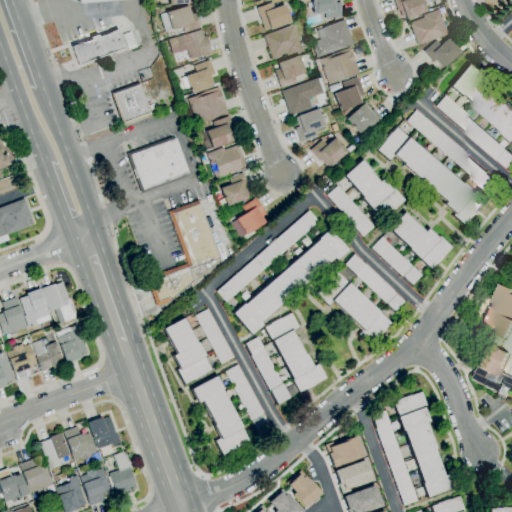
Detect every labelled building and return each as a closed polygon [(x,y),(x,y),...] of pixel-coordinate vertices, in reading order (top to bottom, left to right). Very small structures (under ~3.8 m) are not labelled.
[(324,19),(323,13),(312,14),(309,0),(331,0),(332,3),(338,2),(340,17),(324,19)] [(405,19),(402,12),(400,13),(399,10),(397,11),(392,0),(420,0),(425,11),(405,19)] [(263,31),(255,8),(271,2),(273,8),(283,4),(289,22),(263,31)] [(183,33),(181,27),(171,30),(170,29),(164,32),(159,15),(165,13),(187,6),(189,11),(193,10),(199,28),(183,33)] [(416,45),(408,23),(422,18),(421,15),(437,9),(446,34),(416,45)] [(315,58),(310,42),(319,39),(316,31),(322,28),(322,27),(343,19),(352,45),(315,58)] [(270,59),(262,35),(292,24),(301,50),(285,55),(285,53),(270,59)] [(69,47),(75,64),(122,47),(116,30),(69,47)] [(189,60),(186,50),(171,55),(167,40),(201,30),(203,36),(204,36),(210,54),(189,60)] [(120,34),(126,49),(134,47),(129,31),(120,34)] [(441,68),(434,60),(431,62),(422,51),(434,40),(439,45),(448,37),(460,52),(441,68)] [(327,85),(317,60),(329,55),(348,47),(357,73),(327,85)] [(279,89),(273,71),(278,69),(275,63),(297,55),(303,72),(292,76),(295,83),(279,89)] [(191,94),(189,87),(184,89),(180,78),(185,76),(183,72),(193,68),(192,66),(208,60),(217,84),(191,94)] [(511,165),(508,170),(497,160),(435,106),(444,95),(455,105),(461,97),(460,96),(460,97),(447,87),(467,63),(480,74),(477,77),(511,106),(511,142),(507,148),(511,152),(511,165)] [(338,111),(332,93),(343,90),(340,83),(356,77),(362,95),(357,97),(359,103),(338,111)] [(289,116),(280,91),(316,78),(317,79),(318,79),(320,85),(319,85),(321,93),(314,96),(317,104),(309,107),(310,108),(289,116)] [(121,124),(110,93),(138,83),(150,114),(121,124)] [(195,124),(186,99),(209,90),(210,93),(218,90),(226,113),(195,124)] [(357,133),(345,119),(361,104),(364,107),(364,106),(369,112),(372,109),(383,120),(370,131),(366,126),(357,133)] [(299,142),(294,128),(298,127),(294,117),(317,108),(324,126),(313,130),(315,136),(299,142)] [(464,227),(450,215),(452,213),(442,205),(444,203),(401,165),(402,164),(392,156),(387,161),(374,150),(382,140),(390,131),(391,132),(395,128),(410,140),(417,132),(405,121),(414,110),(497,182),(487,193),(478,185),(478,184),(445,156),(438,164),(461,184),(462,182),(474,192),(472,194),(485,205),(472,219),(472,218),(464,227)] [(210,149),(204,131),(214,127),(212,122),(228,116),(233,130),(227,132),(231,141),(210,149)] [(140,193),(125,154),(174,136),(189,175),(140,193)] [(329,166),(327,164),(325,166),(320,160),(318,162),(308,150),(320,140),(324,145),(333,137),(346,152),(329,166)] [(0,141),(9,164),(3,166),(3,167),(0,168),(0,141)] [(215,180),(205,154),(222,147),(223,150),(236,145),(245,168),(215,180)] [(341,175),(360,158),(371,171),(370,171),(378,181),(381,178),(391,189),(393,187),(405,200),(395,208),(396,209),(381,222),(370,210),(369,210),(359,199),(360,198),(341,175)] [(219,207),(214,192),(220,190),(219,188),(229,184),(227,178),(242,172),(247,186),(244,187),(248,198),(225,206),(225,205),(219,207)] [(372,227),(361,237),(325,195),(336,186),(372,227)] [(0,236),(0,206),(23,198),(32,224),(28,226),(0,236)] [(238,238),(229,223),(235,220),(234,219),(244,213),(240,207),(254,198),(265,215),(260,217),(264,223),(244,235),(244,234),(238,238)] [(169,300),(169,301),(155,306),(145,278),(186,264),(167,212),(197,201),(218,258),(187,269),(191,281),(169,300)] [(224,302),(215,291),(307,210),(317,221),(224,302)] [(410,286),(400,277),(401,277),(370,248),(387,230),(386,229),(403,211),(423,230),(426,227),(437,237),(439,235),(452,248),(436,266),(435,265),(430,270),(426,267),(420,274),(421,275),(410,286)] [(317,240),(316,239),(327,229),(346,251),(334,262),(332,259),(291,295),(290,294),(281,303),(281,304),(260,323),(261,324),(248,335),(229,313),(241,303),(243,305),(317,240)] [(368,346),(355,334),(359,330),(331,303),(326,307),(314,295),(335,272),(342,265),(341,264),(353,253),(365,264),(403,301),(393,311),(355,275),(349,280),(347,282),(390,323),(368,346)] [(63,322),(58,308),(48,311),(40,288),(52,284),(52,285),(61,282),(67,299),(69,298),(76,317),(63,322)] [(511,328),(508,337),(480,324),(487,308),(490,309),(501,283),(511,288),(511,291),(511,293),(511,328)] [(27,327),(22,316),(24,315),(18,299),(25,296),(24,294),(38,288),(45,307),(48,314),(47,315),(49,319),(35,325),(34,324),(27,327)] [(1,335),(0,332),(0,313),(1,313),(0,311),(3,310),(0,303),(14,298),(24,327),(17,329),(18,332),(8,335),(8,333),(1,335)] [(220,364),(194,316),(206,309),(232,357),(220,364)] [(263,327),(270,324),(269,323),(278,318),(279,319),(289,313),(296,327),(290,331),(303,355),(304,355),(311,367),(317,364),(324,378),(313,384),(314,385),(305,390),(304,389),(298,392),(263,327)] [(184,385),(176,371),(178,370),(170,356),(174,354),(160,328),(182,316),(196,341),(197,341),(212,370),(205,374),(192,381),(184,385)] [(64,363),(55,337),(56,337),(54,332),(75,325),(85,353),(77,356),(78,358),(64,363)] [(288,398),(276,404),(243,343),(255,336),(288,398)] [(39,371),(34,357),(35,357),(30,343),(45,338),(48,344),(55,341),(63,366),(52,370),(51,367),(39,371)] [(511,388),(510,388),(505,397),(502,396),(500,399),(495,396),(496,393),(497,392),(468,378),(474,367),(480,354),(483,355),(489,343),(510,353),(501,372),(511,377),(511,388)] [(15,381),(13,374),(12,374),(5,353),(13,350),(12,347),(20,344),(21,346),(27,344),(34,364),(28,366),(29,368),(25,369),(28,377),(15,381)] [(0,386),(0,352),(2,352),(7,363),(5,364),(11,380),(4,383),(4,385),(0,386)] [(236,365),(263,414),(270,426),(255,434),(249,422),(250,421),(235,394),(227,399),(242,427),(241,428),(248,441),(242,445),(243,445),(230,452),(222,457),(213,440),(217,438),(210,425),(211,424),(200,402),(196,404),(188,389),(215,374),(223,389),(222,390),(223,392),(231,387),(223,372),(236,365)] [(402,506),(374,429),(375,428),(370,415),(383,411),(392,435),(401,431),(396,417),(397,417),(392,402),(398,400),(398,399),(409,395),(409,396),(420,392),(425,407),(422,408),(427,421),(424,422),(433,449),(432,450),(442,476),(446,474),(451,488),(425,497),(425,495),(415,499),(415,501),(402,506)] [(95,449),(93,441),(92,441),(86,423),(100,418),(100,420),(108,417),(114,434),(116,433),(120,444),(111,448),(109,444),(95,449)] [(84,465),(82,460),(80,460),(79,458),(72,461),(61,432),(75,426),(78,434),(81,433),(81,435),(87,433),(95,453),(98,452),(100,460),(84,465)] [(48,469),(38,443),(48,439),(48,437),(60,433),(68,455),(60,457),(63,464),(48,469)] [(362,457),(355,436),(323,447),(330,467),(362,457)] [(115,496),(112,486),(110,487),(106,477),(108,477),(107,473),(117,470),(112,456),(124,451),(131,470),(129,471),(135,489),(115,496)] [(44,465),(51,485),(44,487),(45,490),(36,493),(35,491),(29,493),(26,486),(25,487),(20,472),(17,464),(31,459),(34,467),(37,466),(35,462),(40,460),(42,466),(44,465)] [(338,491),(372,481),(365,459),(331,470),(338,491)] [(88,506),(77,477),(85,474),(84,472),(94,468),(95,471),(100,469),(108,489),(107,489),(110,496),(101,499),(102,501),(88,506)] [(11,503),(10,500),(3,503),(0,495),(0,470),(6,469),(9,476),(12,475),(13,476),(18,474),(25,494),(19,497),(20,499),(11,503)] [(303,507),(318,493),(298,471),(283,486),(303,507)] [(69,511),(61,511),(56,496),(57,495),(54,488),(68,483),(66,479),(75,476),(79,486),(78,487),(84,505),(76,507),(77,509),(69,511)] [(340,496),(346,511),(361,511),(380,505),(372,484),(340,496)] [(264,502),(272,511),(299,511),(281,489),(264,502)] [(413,511),(419,510),(419,511),(431,511),(429,507),(436,504),(446,500),(447,500),(457,496),(463,511),(460,511),(413,511)]
